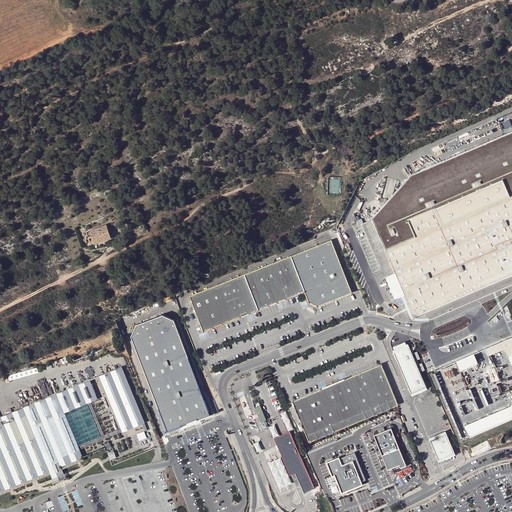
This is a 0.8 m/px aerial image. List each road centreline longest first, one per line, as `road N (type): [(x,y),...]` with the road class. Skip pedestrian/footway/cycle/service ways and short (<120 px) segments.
road 1 (track): [(511,47),(416,115),(293,172),(247,184),(0,310)]
road 2 (unclassified): [(243,449),(223,378),(361,319),(398,327)]
road 3 (unclassified): [(511,450),(378,511)]
road 4 (unclassified): [(392,511),(511,456)]
